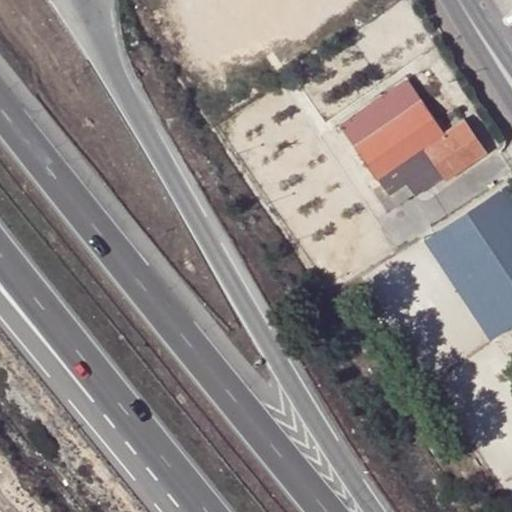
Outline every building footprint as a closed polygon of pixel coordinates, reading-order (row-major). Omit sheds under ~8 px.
[(423,146),(444,131),(407,78),(338,123),(375,178),(423,146)] [(463,118),(444,131),(423,146),(442,173),(446,179),(486,152),(463,118)] [(423,146),(375,178),(367,185),(386,212),(397,204),(389,192),(405,181),(413,193),(442,173),(423,146)] [(413,193),(405,181),(389,192),(397,204),(413,193)] [(431,237),(497,335),(502,331),(508,328),(511,325),(511,188),(510,185),(436,233),(431,237)]
